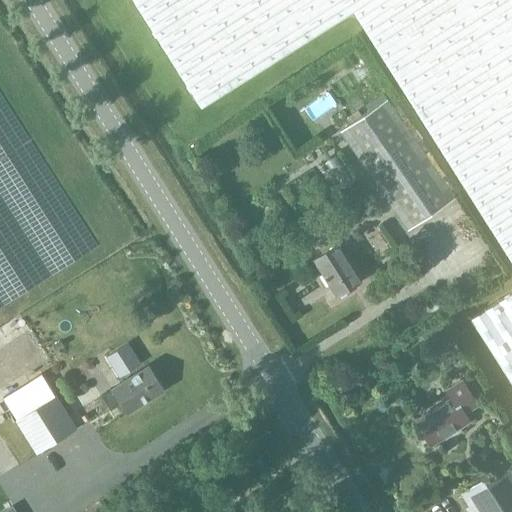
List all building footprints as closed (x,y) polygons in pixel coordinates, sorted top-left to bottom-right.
[(511,0),(132,0),(200,106),(352,9),(511,261),(511,291),(470,318),(511,383),(511,0)] [(338,128),(406,227),(453,196),(385,96),(338,128)] [(323,253),(313,259),(337,297),(361,282),(337,244),(336,245),(329,235),(317,243),(323,253)] [(429,312),(438,306),(434,301),(426,306),(429,312)] [(125,413),(163,389),(148,366),(110,390),(111,391),(101,397),(109,410),(119,403),(125,413)] [(451,398),(415,420),(430,444),(468,420),(463,412),(476,404),(461,380),(446,390),(451,398)] [(36,453),(75,429),(55,396),(15,420),(36,453)] [(511,511),(511,457),(457,491),(470,511),(511,511)]
